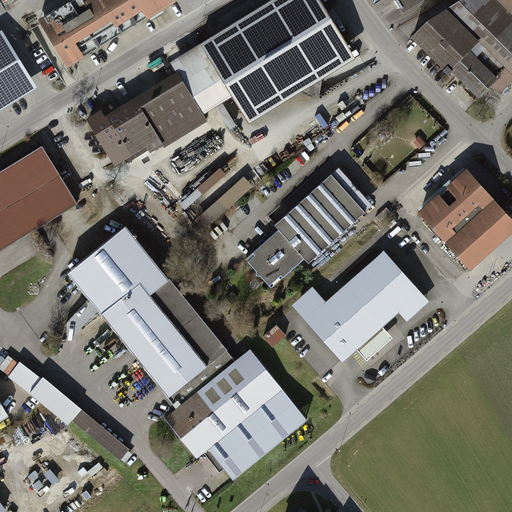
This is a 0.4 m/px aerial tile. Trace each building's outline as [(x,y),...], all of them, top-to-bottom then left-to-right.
[(56,11),(40,20),(68,65),(172,1),(171,0),(79,0),(58,14),(56,11)] [(210,58),(306,0),(273,0),(170,62),(177,75),(202,115),(233,96),(210,58)] [(320,0),(306,0),(210,58),(233,96),(242,110),(348,45),(320,0)] [(397,0),(404,12),(423,0),(397,0)] [(421,35),(479,98),(511,69),(511,0),(461,0),(447,10),(421,35)] [(348,45),(242,110),(250,124),(357,59),(348,45)] [(0,58),(0,108),(23,95),(0,58)] [(100,113),(89,120),(116,164),(146,145),(150,152),(204,119),(202,115),(177,75),(104,119),(100,113)] [(312,143),(306,148),(309,153),(315,148),(312,143)] [(41,149),(0,173),(0,249),(75,203),(41,149)] [(511,198),(480,162),(425,210),(478,270),(511,240),(511,198)] [(288,229),(254,262),(278,286),(311,255),(320,264),(382,204),(345,166),(284,225),(288,229)] [(245,172),(197,216),(207,227),(255,182),(245,172)] [(177,408),(166,417),(198,457),(204,452),(220,472),(226,467),(234,477),(306,419),(251,350),(236,362),(126,226),(68,273),(177,408)] [(320,288),(300,305),(352,361),(366,349),(374,358),(398,337),(389,326),(406,311),(415,321),(437,301),(390,250),(333,302),(320,288)] [(279,322),(265,333),(274,344),(288,333),(279,322)] [(127,450),(17,364),(5,379),(115,465),(127,450)] [(0,425),(16,417),(0,389),(0,425)]
